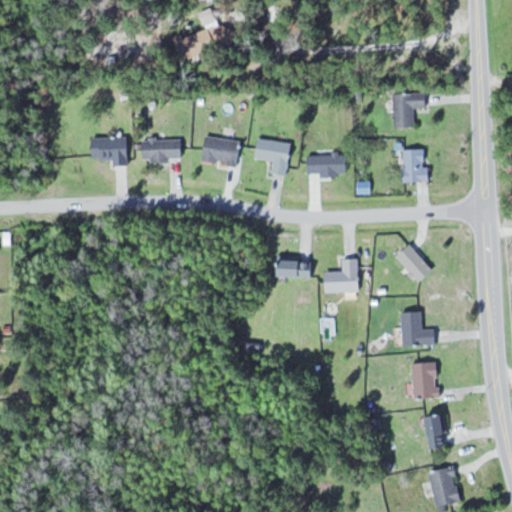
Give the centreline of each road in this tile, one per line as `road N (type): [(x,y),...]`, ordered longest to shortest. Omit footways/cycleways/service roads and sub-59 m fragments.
road 1 (residential): [(487,206),(291,217),(181,199),(0,207)]
road 2 (residential): [(511,472),(496,410),(477,0)]
